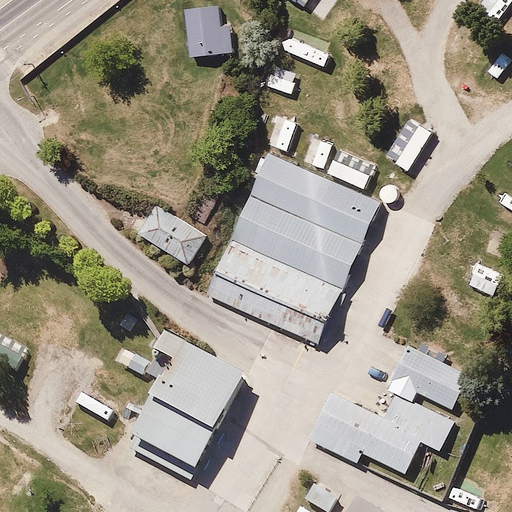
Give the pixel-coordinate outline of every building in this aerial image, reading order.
[(209,48),(205,1),(175,4),(179,50),(209,48)] [(474,25),(462,18),(447,41),(459,49),(474,25)] [(292,152),(302,122),(277,113),(267,143),(292,152)] [(64,131),(64,149),(90,149),(91,131),(110,131),(111,115),(71,114),(70,131),(64,131)] [(338,143),(324,138),(314,164),(327,169),(338,143)] [(408,168),(409,140),(383,140),(383,168),(408,168)] [(382,194),(266,152),(211,300),(326,343),(382,194)] [(369,169),(338,156),(331,171),(362,184),(369,169)] [(127,230),(179,259),(198,226),(145,197),(127,230)] [(477,262),(468,275),(492,290),(500,277),(477,262)] [(22,263),(3,289),(24,305),(43,279),(22,263)] [(196,482),(251,373),(171,331),(152,373),(168,381),(133,449),(196,482)] [(123,343),(114,361),(132,370),(135,364),(150,371),(156,359),(123,343)] [(471,371),(413,343),(393,385),(418,397),(422,388),(455,403),(471,371)] [(458,420),(400,392),(388,418),(446,445),(458,420)] [(424,436),(333,393),(311,440),(362,464),(368,452),(408,471),(424,436)] [(112,426),(123,402),(110,396),(99,419),(112,426)] [(479,508),(489,478),(460,468),(450,498),(479,508)] [(333,511),(341,498),(317,485),(308,501),(327,511),(333,511)]
